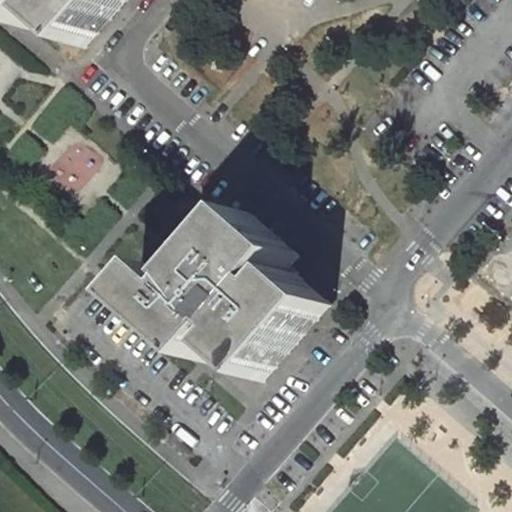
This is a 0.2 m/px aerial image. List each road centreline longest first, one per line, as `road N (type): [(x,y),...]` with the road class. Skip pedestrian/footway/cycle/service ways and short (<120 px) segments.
road 1 (residential): [(390,304),(374,334),(223,511)]
road 2 (residential): [(511,147),(404,268),(390,304)]
road 3 (unclassified): [(0,397),(123,511)]
road 4 (residential): [(390,304),(511,411)]
